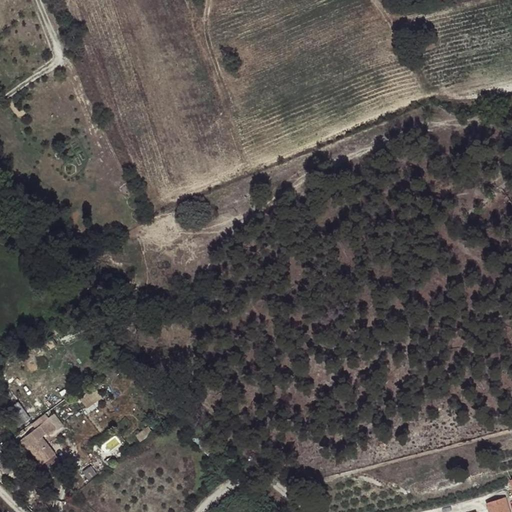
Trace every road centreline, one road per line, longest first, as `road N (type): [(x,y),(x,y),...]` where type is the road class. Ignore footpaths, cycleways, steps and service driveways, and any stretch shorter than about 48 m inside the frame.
road 1 (unclassified): [(303,511),(260,471),(199,511)]
road 2 (unclassified): [(28,0),(50,51),(34,76),(0,100)]
